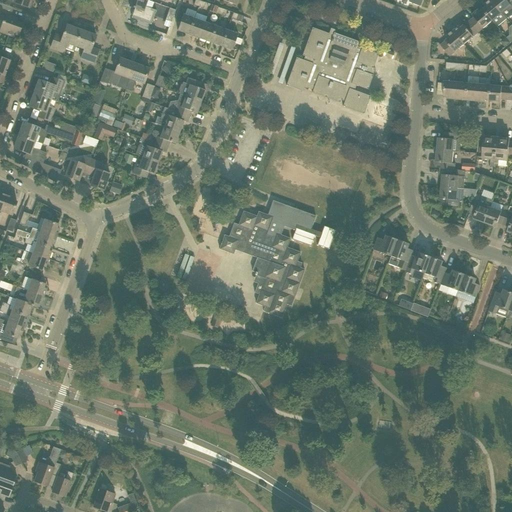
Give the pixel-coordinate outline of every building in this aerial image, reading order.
[(145,6),(148,0),(147,0),(128,0),(128,2),(131,3),(129,6),(135,8),(131,18),(151,25),(157,10),(145,6)] [(486,7),(483,9),(492,21),(497,26),(507,19),(491,0),(490,0),(484,5),(486,7)] [(511,14),(511,0),(491,0),(507,19),(511,14)] [(0,28),(0,32),(15,38),(16,35),(19,36),(23,24),(16,21),(17,18),(11,16),(14,8),(0,3),(0,15),(4,17),(0,28)] [(170,8),(165,20),(171,22),(176,10),(170,8)] [(177,30),(188,34),(194,18),(185,15),(186,10),(180,8),(175,21),(180,23),(177,30)] [(478,32),(492,21),(483,9),(480,12),(478,10),(472,15),(474,17),(469,21),(478,32)] [(242,22),(244,16),(233,13),(231,19),(242,22)] [(188,34),(199,38),(205,22),(194,18),(188,34)] [(459,26),(453,31),(464,44),(478,32),(469,21),(464,25),(461,28),(459,26)] [(199,38),(210,42),(216,26),(205,22),(199,38)] [(76,45),(81,31),(67,25),(62,37),(55,34),(50,48),(64,53),(65,49),(74,52),(76,45)] [(210,42),(221,46),(227,30),(216,26),(210,42)] [(372,68),(374,63),(377,54),(378,55),(378,54),(358,47),(359,42),(334,33),(333,35),(312,27),(312,28),(313,28),(308,41),(307,41),(307,42),(308,42),(303,55),(302,55),(305,56),(303,60),(296,57),(296,58),(297,58),(292,72),(291,71),(291,72),(292,72),(287,85),(286,85),(303,91),(304,87),(313,90),(312,93),(313,92),(326,97),(340,102),(339,102),(340,103),(341,100),(344,101),(343,106),(343,105),(364,113),(363,114),(364,114),(370,96),(369,97),(354,91),(356,85),(368,89),(367,89),(372,75),(373,76),(373,75),(375,69),(372,68)] [(232,50),(238,34),(227,30),(221,46),(232,50)] [(96,36),(81,31),(76,45),(84,48),(81,59),(94,64),(99,51),(92,48),(96,36)] [(449,57),(464,44),(453,31),(447,36),(449,38),(445,41),(446,41),(441,45),(449,57)] [(502,53),(510,63),(511,61),(511,55),(511,54),(511,53),(507,49),(502,53)] [(391,59),(394,53),(386,50),(384,56),(391,59)] [(6,76),(5,75),(10,60),(0,56),(0,82),(3,84),(6,76)] [(125,90),(135,64),(120,58),(115,73),(121,75),(117,87),(125,90)] [(53,71),(55,64),(44,60),(42,67),(53,71)] [(162,70),(170,74),(173,66),(165,63),(162,70)] [(144,84),(149,69),(135,64),(125,90),(132,92),(136,81),(144,84)] [(106,89),(107,84),(108,84),(112,71),(105,68),(100,82),(98,86),(106,89)] [(156,84),(163,87),(167,78),(159,75),(156,84)] [(39,80),(34,93),(52,100),(57,102),(59,94),(64,81),(52,77),(50,84),(39,80)] [(178,94),(180,94),(201,102),(205,90),(200,88),(202,83),(188,78),(186,83),(183,83),(182,85),(180,85),(179,90),(179,92),(178,94)] [(447,99),(455,99),(457,82),(445,81),(444,96),(447,97),(447,99)] [(507,100),(508,87),(497,86),(497,81),(491,81),(491,85),(489,100),(493,101),(493,103),(501,103),(501,99),(507,100)] [(463,98),(467,98),(468,83),(457,82),(455,99),(463,100),(463,98)] [(468,83),(467,98),(470,99),(470,101),(478,101),(480,84),(468,83)] [(148,104),(150,100),(155,87),(147,84),(142,97),(141,101),(148,104)] [(486,100),(489,100),(491,85),(480,84),(478,101),(486,102),(486,100)] [(52,100),(34,93),(29,107),(40,110),(38,117),(50,122),(55,109),(49,107),(52,100)] [(197,113),(201,102),(180,94),(178,101),(170,102),(168,109),(190,117),(191,111),(197,113)] [(277,94),(252,162),(280,172),(282,173),(277,184),(299,192),(350,211),(356,193),(359,194),(382,129),(320,107),(319,109),(277,94)] [(101,99),(95,97),(92,103),(93,103),(99,106),(101,99)] [(98,119),(112,124),(118,109),(104,104),(98,119)] [(166,120),(164,127),(180,132),(184,121),(187,123),(190,117),(168,109),(164,107),(161,118),(166,120)] [(125,114),(122,120),(130,124),(134,118),(125,114)] [(23,122),(19,136),(35,142),(38,135),(45,138),(48,131),(23,122)] [(103,139),(104,134),(113,136),(116,127),(98,122),(94,137),(103,139)] [(61,131),(74,136),(77,128),(63,123),(62,124),(60,130),(61,131)] [(175,144),(180,132),(164,127),(162,133),(155,131),(153,131),(149,141),(168,148),(170,142),(175,144)] [(71,143),(74,136),(61,131),(58,138),(71,143)] [(82,134),(76,132),(72,144),(78,146),(82,134)] [(438,138),(437,150),(453,151),(460,152),(461,140),(457,140),(458,134),(443,132),(443,138),(438,138)] [(33,148),(35,142),(19,136),(14,149),(36,157),(35,160),(43,163),(47,153),(33,148)] [(509,154),(510,142),(510,138),(509,138),(509,139),(502,139),(502,138),(492,137),(492,138),(485,137),(485,136),(484,136),(482,158),(490,159),(490,163),(495,163),(495,167),(499,168),(499,160),(508,161),(509,154)] [(85,143),(95,146),(97,139),(86,137),(85,143)] [(141,146),(145,147),(142,157),(158,163),(162,152),(166,153),(168,148),(149,141),(141,137),(139,142),(141,146)] [(441,162),(440,168),(455,169),(455,163),(452,163),(453,151),(437,150),(436,162),(441,162)] [(154,174),(158,163),(142,157),(141,157),(138,156),(132,173),(146,178),(148,172),(154,174)] [(71,160),(65,176),(79,181),(82,172),(88,174),(93,160),(84,157),(81,164),(71,160)] [(93,160),(88,174),(93,176),(90,185),(104,190),(110,174),(99,170),(102,163),(93,160)] [(465,176),(459,176),(454,175),(455,169),(440,168),(440,175),(442,175),(441,187),(458,188),(458,189),(464,189),(465,176)] [(116,193),(119,184),(113,182),(110,191),(116,193)] [(445,199),(445,205),(459,206),(460,200),(463,200),(464,189),(458,189),(458,188),(441,187),(440,199),(445,199)] [(6,195),(0,212),(12,216),(17,202),(13,200),(14,198),(6,195)] [(473,219),(485,223),(493,202),(493,200),(482,196),(481,201),(474,198),(469,212),(475,214),(473,219)] [(246,248),(252,251),(254,251),(253,256),(257,258),(252,271),(255,272),(255,275),(260,277),(255,293),(259,294),(256,303),(265,307),(263,311),(282,318),(287,304),(291,306),(305,269),(300,268),(302,263),(297,261),(300,252),(287,248),(290,239),(281,235),(284,226),(295,230),(295,229),(296,226),(310,231),(311,229),(316,216),(273,200),(268,215),(258,212),(257,216),(243,211),(238,225),(234,223),(229,237),(225,235),(220,249),(234,254),(235,250),(244,253),(246,248)] [(509,211),(502,209),(503,205),(493,202),(485,223),(496,227),(498,223),(504,225),(509,211)] [(24,212),(19,224),(26,226),(30,214),(24,212)] [(10,218),(10,220),(6,230),(12,232),(17,220),(11,218),(10,218)] [(58,224),(45,219),(41,231),(57,237),(60,229),(57,228),(58,224)] [(322,233),(311,229),(310,231),(296,226),(295,229),(296,229),(292,240),(311,247),(315,236),(320,238),(317,245),(329,249),(335,231),(324,226),(322,233)] [(57,237),(41,231),(36,242),(50,247),(51,243),(54,244),(57,237)] [(383,240),(377,238),(373,250),(390,256),(397,238),(396,239),(385,235),(383,240)] [(405,270),(411,255),(412,250),(407,248),(408,244),(397,240),(397,238),(390,256),(388,264),(405,270)] [(32,254),(49,259),(51,252),(49,251),(50,247),(36,242),(32,254)] [(424,274),(430,256),(430,257),(418,253),(417,257),(411,255),(405,270),(404,272),(411,274),(413,270),(424,274)] [(32,254),(28,265),(42,270),(43,266),(46,267),(49,259),(32,254)] [(431,256),(430,256),(424,274),(422,278),(440,284),(444,272),(446,268),(440,266),(442,261),(430,257),(431,256)] [(14,259),(11,266),(23,270),(25,264),(14,259)] [(21,276),(23,270),(11,266),(9,271),(21,276)] [(440,284),(457,291),(464,273),(463,274),(452,270),(450,275),(444,272),(440,284)] [(464,273),(457,291),(475,298),(479,285),(474,283),(475,279),(464,274),(464,273)] [(32,279),(27,291),(44,297),(46,289),(44,288),(45,284),(32,279)] [(495,305),(510,310),(511,303),(511,292),(504,289),(502,294),(496,292),(492,304),(492,303),(489,311),(492,313),(495,305)] [(41,304),(44,297),(27,291),(23,302),(32,306),(37,307),(38,303),(41,304)] [(32,306),(23,302),(16,299),(12,311),(25,316),(27,312),(29,313),(32,306)] [(413,305),(406,303),(404,309),(410,311),(413,305)] [(24,319),(25,316),(12,311),(8,322),(24,328),(27,320),(24,319)] [(21,335),(24,328),(8,322),(2,320),(0,326),(0,339),(6,342),(9,335),(17,338),(19,334),(21,335)] [(52,474),(56,463),(61,449),(53,447),(50,456),(47,458),(44,464),(39,462),(36,471),(38,472),(34,481),(48,486),(52,474)] [(28,460),(22,449),(17,452),(22,463),(28,460)] [(0,481),(13,486),(17,475),(6,471),(8,465),(0,462),(0,481)] [(62,465),(56,463),(52,474),(57,477),(52,492),(65,497),(74,473),(68,471),(65,479),(58,477),(62,465)] [(0,493),(9,497),(13,486),(0,481),(0,493)] [(110,502),(112,503),(115,494),(106,491),(108,486),(102,483),(93,507),(106,511),(110,502)] [(118,511),(124,511),(138,507),(136,501),(117,508),(118,511)]
